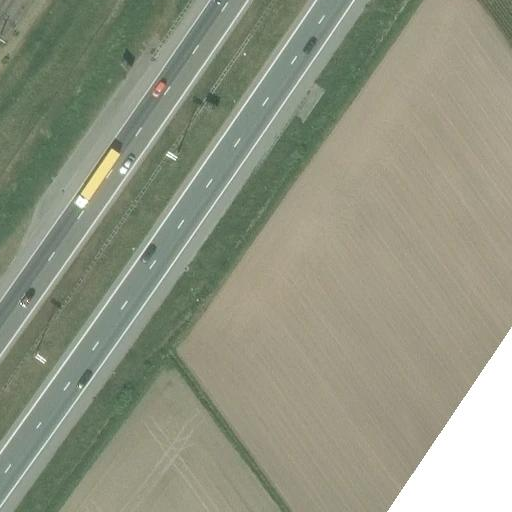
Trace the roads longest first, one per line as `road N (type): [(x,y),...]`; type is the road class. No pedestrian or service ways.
road 1 (motorway): [(0,474),(336,0)]
road 2 (motorway): [(231,0),(0,331)]
